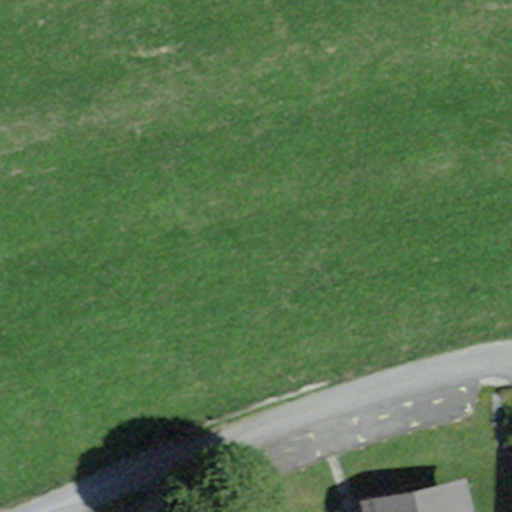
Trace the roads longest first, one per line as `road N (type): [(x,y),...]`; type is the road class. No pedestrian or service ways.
road 1 (residential): [(204,448),(435,371),(511,357)]
road 2 (residential): [(42,511),(204,448)]
